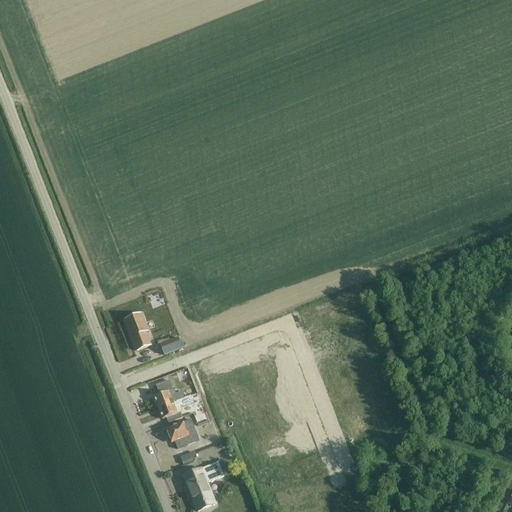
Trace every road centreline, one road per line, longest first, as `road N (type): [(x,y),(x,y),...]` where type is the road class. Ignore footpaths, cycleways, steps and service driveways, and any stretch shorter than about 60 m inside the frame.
road 1 (residential): [(118,383),(284,324),(340,451)]
road 2 (unclassified): [(101,339),(0,83)]
road 3 (residential): [(169,511),(118,383)]
